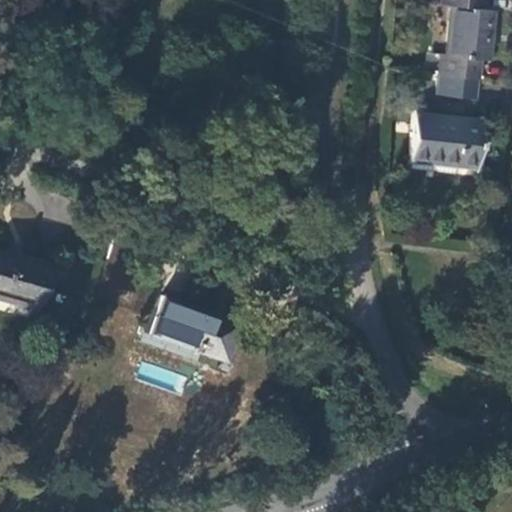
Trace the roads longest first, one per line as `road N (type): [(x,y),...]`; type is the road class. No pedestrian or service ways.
road 1 (unclassified): [(419,458),(366,292),(355,230),(376,0)]
road 2 (tertiary): [(291,505),(419,458)]
